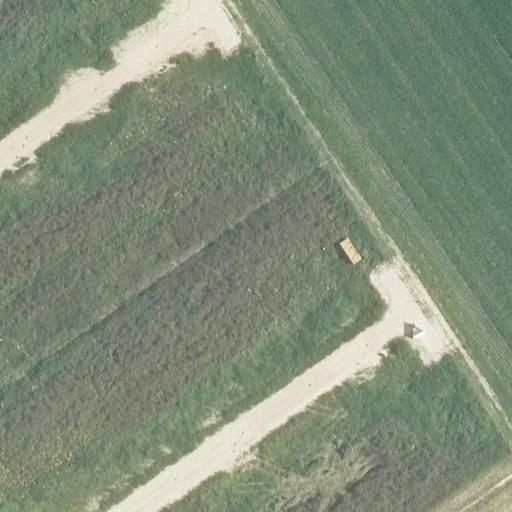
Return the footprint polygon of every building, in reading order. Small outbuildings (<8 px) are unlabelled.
[(96,0),(76,0),(53,16),(63,30),(55,35),(68,53),(75,47),(80,54),(96,43),(94,39),(114,25),(96,0)] [(140,122),(122,135),(140,161),(155,151),(162,161),(175,151),(168,142),(183,131),(193,124),(178,103),(168,110),(165,105),(146,118),(140,122)] [(0,234),(28,274),(44,263),(53,276),(86,252),(61,216),(51,223),(33,198),(34,198),(33,196),(31,197),(32,198),(19,206),(17,208),(9,214),(9,213),(6,215),(7,215),(0,220),(0,234)] [(285,233),(274,240),(284,253),(293,246),(289,240),(290,240),(285,233)] [(316,254),(298,268),(328,310),(364,284),(366,288),(367,287),(355,269),(372,258),(356,236),(339,248),(337,245),(319,257),(314,249),(313,250),(316,254)] [(304,307),(259,338),(278,365),(324,332),(310,313),(320,306),(300,278),(289,286),(304,307)] [(215,345),(196,358),(206,373),(199,379),(211,396),(218,391),(222,395),(238,384),(235,380),(251,369),(220,324),(207,334),(215,345)] [(154,379),(126,398),(136,413),(133,415),(144,432),(148,429),(158,444),(187,424),(167,395),(180,386),(160,356),(145,366),(154,379)] [(426,387),(412,397),(427,418),(413,429),(422,442),(427,438),(444,463),(465,448),(454,432),(476,417),(473,413),(476,411),(455,382),(452,384),(443,370),(424,383),(426,387)] [(348,436),(335,445),(353,472),(383,451),(393,466),(416,449),(401,428),(391,435),(377,415),(364,425),(363,423),(359,426),(359,425),(358,426),(358,427),(352,431),(351,430),(350,431),(351,432),(347,435),(348,436)] [(73,462),(60,472),(75,493),(88,484),(93,491),(94,493),(96,492),(108,483),(109,483),(110,482),(124,472),(126,471),(138,462),(139,462),(140,461),(139,459),(112,421),(67,454),(73,462)] [(0,463),(11,479),(0,487),(0,491),(14,511),(58,511),(45,493),(58,484),(28,442),(0,461),(0,463)] [(300,455),(273,473),(300,511),(301,511),(327,494),(327,493),(342,483),(323,457),(308,467),(300,455)] [(269,511),(260,499),(245,509),(240,502),(226,511),(224,508),(222,509),(221,509),(220,510),(217,511),(269,511)]
